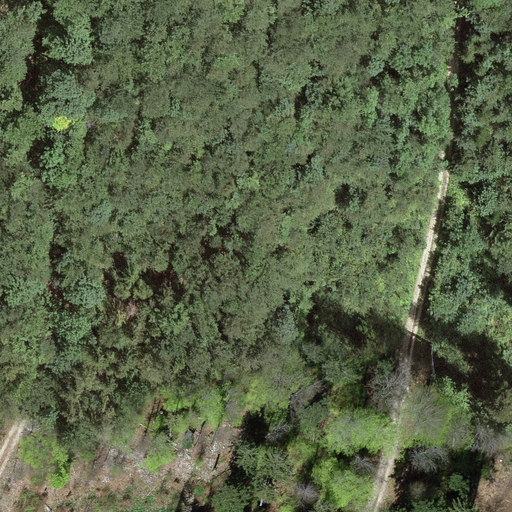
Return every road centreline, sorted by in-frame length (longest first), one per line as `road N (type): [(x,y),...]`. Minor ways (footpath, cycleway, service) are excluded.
road 1 (track): [(360,511),(430,262),(458,0)]
road 2 (track): [(0,467),(64,307),(62,238),(24,91),(26,0)]
